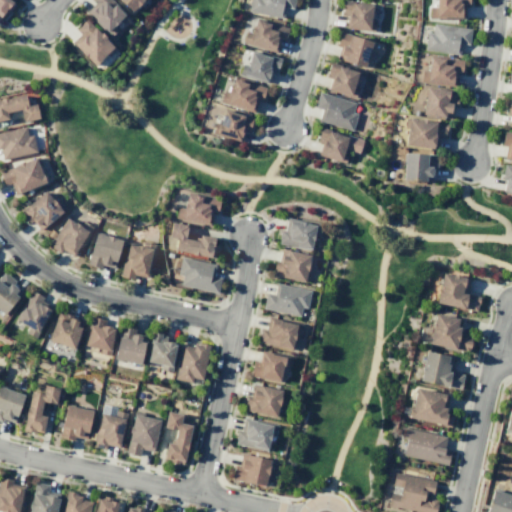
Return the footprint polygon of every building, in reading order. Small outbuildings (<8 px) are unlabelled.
[(0,0),(11,0),(15,3),(6,13),(4,12),(0,17),(0,0)] [(111,0),(123,12),(111,23),(116,29),(108,36),(84,10),(93,1),(92,0),(111,0)] [(138,0),(129,10),(118,0),(138,0)] [(291,0),(290,7),(282,6),(279,17),(246,10),(247,0),(291,0)] [(340,0),(348,0),(370,3),(368,19),(373,19),(371,30),(343,27),(345,15),(340,14),(341,8),(340,8),(340,0)] [(432,0),(467,0),(467,4),(462,4),(462,17),(426,17),(427,5),(432,5),(432,0)] [(84,18),(113,49),(106,55),(103,52),(91,64),(72,44),(81,35),(74,28),(84,18)] [(255,18),(287,27),(283,40),(278,39),(274,52),(240,42),(243,30),(248,32),(250,26),(251,26),(253,19),(255,19),(255,18)] [(430,22),(469,28),(467,44),(458,43),(456,54),(421,49),(424,31),(429,32),(430,22)] [(339,31),(369,40),(362,66),(334,58),(338,46),(334,45),(336,38),(337,38),(339,31)] [(278,58),(250,49),(249,51),(248,51),(244,64),(240,63),(237,74),(264,82),(268,70),(272,71),(274,66),(275,66),(278,58)] [(426,54),(461,59),(459,73),(454,72),(452,85),(417,80),(419,69),(424,69),(426,54)] [(328,61),(356,70),(351,85),(356,87),(353,97),(326,89),(327,85),(326,85),(328,77),(324,76),(326,70),(325,70),(328,61)] [(226,92),(230,77),(264,86),(259,100),(255,99),(252,112),(218,102),(221,90),(226,92)] [(422,86),(454,91),(453,97),(455,98),(454,106),(450,105),(448,117),(419,113),(422,86)] [(317,91),(353,102),(350,111),(355,113),(350,130),(317,119),(320,108),(312,106),(317,91)] [(0,99),(0,120),(8,118),(7,114),(10,114),(9,111),(21,109),(24,122),(40,118),(36,103),(28,105),(25,93),(0,99)] [(221,108),(251,116),(246,131),(240,129),(237,140),(210,132),(213,121),(217,123),(221,108)] [(403,117),(417,119),(418,118),(424,119),(424,120),(445,123),(443,137),(436,136),(434,148),(402,144),(404,127),(401,126),(403,117)] [(0,130),(0,148),(2,159),(36,151),(32,134),(27,135),(25,125),(0,130)] [(317,126),(361,139),(357,152),(341,147),(341,150),(346,152),(343,163),(315,154),(319,142),(315,140),(316,135),(315,134),(317,126)] [(502,130),(511,131),(511,159),(502,158),(504,145),(500,144),(502,130)] [(401,151),(435,153),(434,169),(430,168),(429,181),(399,179),(401,151)] [(0,176),(0,171),(10,167),(11,168),(18,165),(18,163),(24,161),(25,162),(38,156),(41,165),(39,166),(46,182),(19,193),(18,191),(14,193),(10,183),(4,186),(0,176)] [(502,164),(511,165),(511,194),(500,192),(503,179),(500,178),(502,164)] [(20,210),(25,215),(24,216),(29,222),(31,220),(39,229),(45,224),(45,225),(62,211),(58,206),(59,206),(45,189),(27,204),(20,210)] [(187,192),(219,199),(216,213),(211,212),(209,224),(174,217),(177,206),(183,207),(187,192)] [(287,217),(322,224),(319,236),(314,235),(311,249),(309,248),(309,250),(278,243),(279,237),(278,237),(280,229),(284,230),(287,217)] [(59,227),(48,245),(60,253),(62,249),(73,256),(92,226),(82,220),(79,225),(75,222),(75,223),(68,218),(62,228),(59,227)] [(171,222),(187,225),(184,238),(199,242),(200,235),(215,238),(213,245),(215,246),(213,258),(174,250),(176,238),(168,236),(171,222)] [(96,232),(122,240),(116,261),(114,261),(113,267),(100,264),(99,267),(86,263),(89,252),(90,252),(96,232)] [(126,242),(141,246),(142,240),(153,243),(146,277),(133,274),(132,278),(119,276),(126,242)] [(281,249),(310,255),(304,281),(273,274),(274,268),(272,268),(274,259),(278,260),(281,249)] [(181,257),(214,264),(212,276),(220,277),(217,292),(180,284),(182,275),(177,274),(181,257)] [(0,275),(3,271),(15,280),(12,284),(21,291),(4,313),(0,309),(0,275)] [(440,272),(468,278),(465,292),(478,295),(476,307),(475,306),(474,310),(433,301),(440,272)] [(275,283),(309,290),(306,307),(300,306),(298,315),(262,308),(265,292),(273,293),(275,283)] [(31,290),(42,296),(40,300),(52,307),(35,337),(25,332),(28,326),(14,318),(31,290)] [(64,310),(72,313),(70,317),(82,321),(80,327),(81,327),(73,349),(47,339),(58,310),(63,312),(64,310)] [(432,312),(455,317),(453,325),(456,326),(455,333),(469,336),(466,351),(426,342),(432,312)] [(89,316),(104,319),(103,325),(115,327),(108,355),(98,352),(98,348),(96,348),(95,352),(87,350),(88,346),(83,345),(89,316)] [(267,316),(302,323),(300,335),(295,334),(292,348),(290,348),(290,349),(257,342),(260,328),(265,329),(267,316)] [(134,329),(133,333),(145,335),(139,363),(114,358),(119,336),(117,336),(119,326),(134,329)] [(151,331),(161,333),(160,334),(166,336),(165,340),(176,342),(170,371),(159,368),(160,364),(145,360),(151,331)] [(198,342),(208,344),(201,379),(191,377),(190,382),(173,378),(181,344),(192,346),(193,343),(197,344),(198,342)] [(289,356),(260,350),(258,361),(253,360),(250,375),(278,381),(278,380),(280,380),(282,367),(286,368),(289,356)] [(422,350),(451,356),(449,366),(445,365),(444,370),(461,373),(458,388),(416,379),(422,350)] [(252,383),(282,390),(276,416),(245,409),(246,403),(244,403),(246,394),(250,395),(252,383)] [(43,385),(58,388),(55,402),(42,400),(39,415),(45,416),(43,430),(35,428),(34,432),(22,429),(23,424),(24,424),(25,415),(26,407),(27,407),(31,390),(42,393),(43,385)] [(0,386),(23,394),(14,422),(2,418),(0,421),(0,386)] [(413,387),(446,394),(442,412),(451,414),(448,426),(407,416),(407,414),(405,414),(407,407),(409,408),(413,387)] [(511,388),(511,430),(502,428),(511,388)] [(66,404),(92,410),(85,439),(73,436),(72,439),(66,438),(58,436),(60,425),(61,425),(66,404)] [(101,404),(115,407),(114,410),(125,412),(118,446),(105,444),(104,448),(91,445),(98,412),(99,413),(101,404)] [(167,410),(182,413),(180,422),(191,424),(184,461),(183,460),(182,463),(170,461),(170,458),(164,456),(167,441),(173,443),(176,429),(164,427),(167,410)] [(134,413),(160,419),(154,447),(152,446),(151,450),(140,448),(138,454),(125,451),(127,439),(128,439),(130,432),(129,432),(130,425),(131,425),(134,413)] [(243,417),(277,424),(274,436),(270,435),(267,450),(234,443),(235,438),(234,438),(236,429),(241,430),(243,417)] [(403,427),(444,436),(441,452),(447,454),(445,464),(400,454),(404,438),(401,437),(403,427)] [(241,453),(270,459),(265,485),(232,478),(234,470),(233,470),(234,464),(238,465),(241,453)] [(392,471),(433,479),(430,495),(421,493),(420,500),(424,501),(424,499),(426,500),(427,497),(434,499),(434,503),(435,503),(433,511),(423,511),(394,506),(393,507),(385,506),(388,492),(396,494),(398,486),(389,484),(392,471)] [(0,475),(13,478),(12,483),(24,486),(18,511),(6,511),(7,511),(0,509),(0,475)] [(34,480),(49,483),(47,490),(58,493),(58,497),(59,498),(55,511),(29,511),(30,507),(29,507),(30,500),(31,500),(33,493),(32,492),(34,480)] [(482,511),(490,488),(511,494),(511,511),(482,511)] [(60,511),(66,490),(76,492),(75,494),(80,495),(80,499),(90,501),(87,511),(60,511)] [(94,511),(95,508),(96,508),(98,498),(103,499),(103,496),(111,498),(110,501),(117,502),(114,511),(94,511)]
